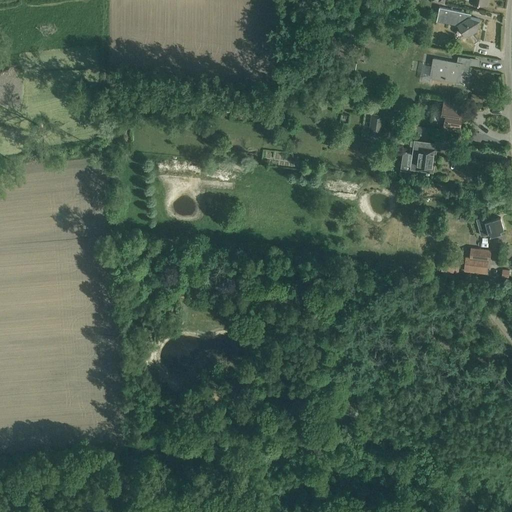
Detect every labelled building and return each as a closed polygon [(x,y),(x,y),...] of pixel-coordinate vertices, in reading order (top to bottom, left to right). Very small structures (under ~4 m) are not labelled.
[(479,28),(481,18),(472,17),(472,13),(440,7),(437,21),(457,24),(467,37),(479,28)] [(469,67),(471,58),(458,56),(457,62),(434,58),(431,76),(456,81),(457,74),(461,75),(463,66),(469,67)] [(371,91),(368,84),(357,89),(360,96),(371,91)] [(471,94),(470,102),(485,104),(486,97),(471,94)] [(445,100),(442,118),(445,119),(444,128),(460,131),(463,116),(460,116),(462,104),(445,100)] [(370,136),(382,137),(385,117),(373,115),(370,136)] [(416,143),(412,171),(433,174),(437,151),(435,151),(435,146),(416,143)] [(500,217),(486,221),(485,218),(477,220),(482,236),(489,233),(490,236),(498,233),(497,231),(504,229),(500,217)] [(492,250),(472,249),(471,259),(468,258),(467,270),(488,272),(489,261),(491,261),(492,250)] [(460,255),(446,253),(445,268),(458,270),(460,255)]
